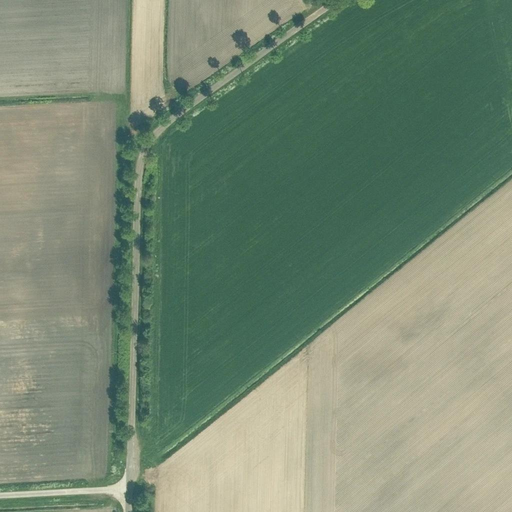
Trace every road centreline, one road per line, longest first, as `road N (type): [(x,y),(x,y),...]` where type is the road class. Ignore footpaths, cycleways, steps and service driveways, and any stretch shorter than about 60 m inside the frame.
road 1 (unclassified): [(130,511),(137,147)]
road 2 (residential): [(343,0),(137,147)]
